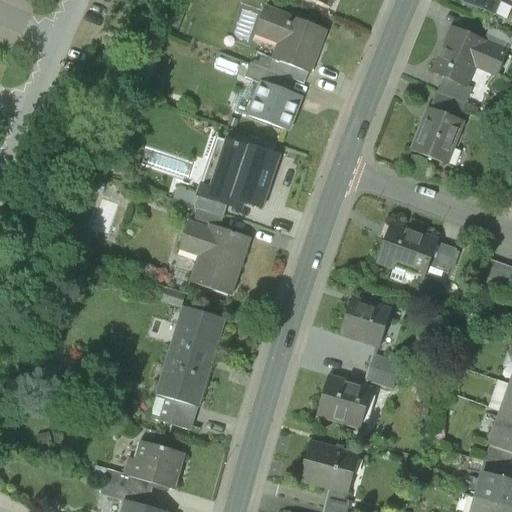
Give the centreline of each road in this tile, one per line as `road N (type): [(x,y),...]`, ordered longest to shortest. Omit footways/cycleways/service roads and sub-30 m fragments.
road 1 (tertiary): [(235,511),(339,173)]
road 2 (tertiary): [(339,173),(410,0)]
road 3 (residential): [(339,173),(511,231)]
